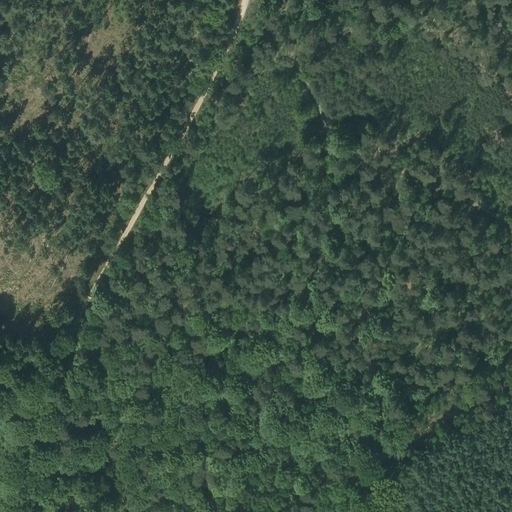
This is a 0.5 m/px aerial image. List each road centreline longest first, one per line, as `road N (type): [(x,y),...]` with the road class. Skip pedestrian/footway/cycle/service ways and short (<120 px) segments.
road 1 (unknown): [(38,382),(60,386),(124,367),(182,375),(305,343),(511,238)]
road 2 (track): [(243,0),(222,55),(69,341),(38,382)]
road 3 (unknown): [(511,217),(430,178),(374,164),(323,114),(294,31),(246,0)]
road 4 (unknown): [(511,347),(394,408),(393,441),(301,511)]
road 5 (track): [(27,385),(11,511)]
